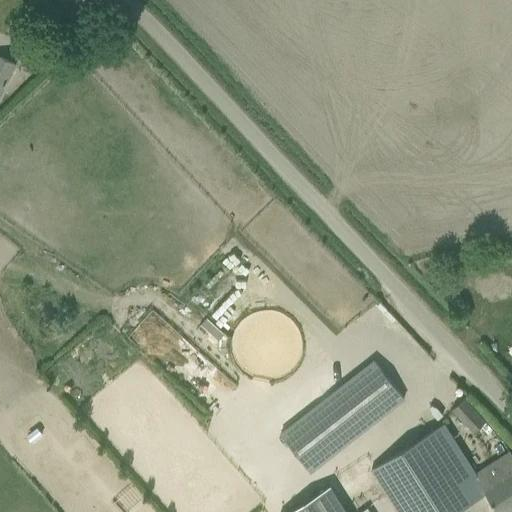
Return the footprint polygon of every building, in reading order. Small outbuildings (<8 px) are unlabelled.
[(70,0),(43,0),(43,2),(68,22),(80,7),(70,0)] [(0,93),(14,65),(0,58),(0,93)] [(213,258),(206,266),(222,279),(229,270),(213,258)] [(188,305),(207,293),(196,275),(176,287),(188,305)] [(374,361),(358,373),(280,433),(309,471),(403,399),(374,361)] [(473,433),(485,422),(463,398),(451,409),(473,433)] [(442,424),(371,469),(381,485),(388,496),(398,511),(454,511),(485,493),(496,511),(508,511),(511,510),(511,456),(509,452),(474,474),(442,424)] [(346,511),(329,485),(286,511),(346,511)] [(379,502),(388,496),(381,485),(372,491),(379,502)]
